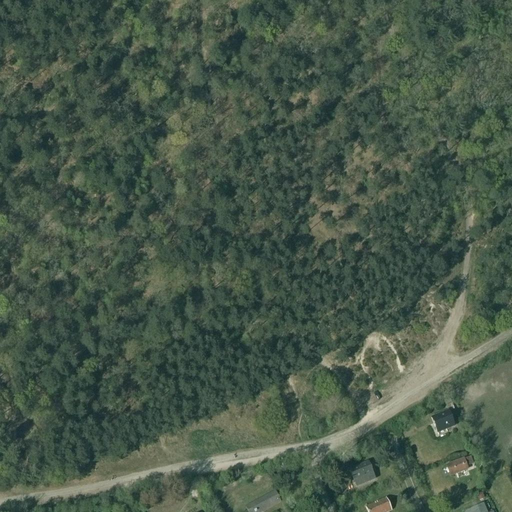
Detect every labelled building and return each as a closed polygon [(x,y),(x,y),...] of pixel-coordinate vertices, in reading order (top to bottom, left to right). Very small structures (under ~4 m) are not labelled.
[(454,427),(448,412),(431,419),(437,434),(454,427)] [(463,460),(446,467),(450,476),(467,470),(466,467),(472,465),(470,458),(463,460)] [(367,463),(349,471),(354,482),(363,479),(365,484),(375,480),(367,463)] [(246,508),(247,511),(261,511),(279,503),(274,493),(246,508)] [(367,511),(389,511),(391,511),(386,499),(365,508),(367,511)]
